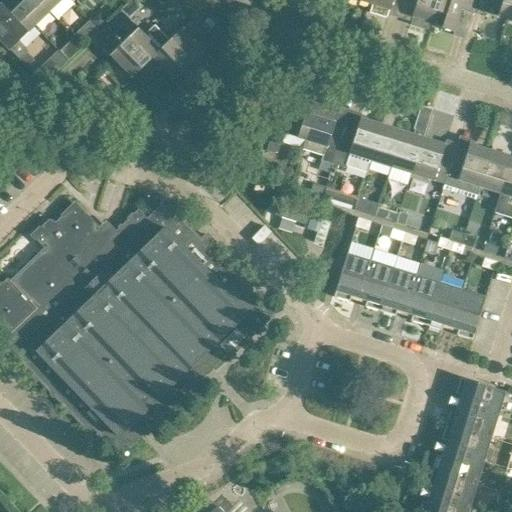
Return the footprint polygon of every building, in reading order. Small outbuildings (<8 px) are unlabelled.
[(0,4),(0,40),(9,50),(10,50),(19,60),(28,52),(18,42),(34,27),(8,0),(6,0),(1,5),(0,4)] [(49,12),(37,0),(8,0),(34,27),(49,12)] [(37,0),(49,12),(61,0),(37,0)] [(110,56),(115,61),(144,36),(129,21),(143,7),(135,0),(131,0),(108,22),(116,30),(99,47),(109,57),(110,56)] [(367,0),(366,4),(372,5),(369,13),(386,18),(388,10),(389,11),(392,0),(367,0)] [(416,0),(411,18),(413,18),(410,25),(427,30),(430,23),(432,24),(440,0),(416,0)] [(476,0),(440,0),(432,24),(441,27),(440,29),(454,33),(461,10),(472,13),(472,12),(476,0)] [(488,0),(484,13),(497,17),(498,15),(506,18),(511,0),(488,0)] [(92,21),(100,30),(107,22),(103,17),(96,17),(92,21)] [(154,26),(144,36),(115,61),(114,63),(121,70),(122,69),(132,78),(152,58),(158,51),(168,41),(154,26)] [(179,31),(168,41),(158,51),(152,58),(160,67),(159,68),(166,76),(167,74),(195,48),(179,31)] [(198,75),(206,83),(218,72),(195,48),(167,74),(173,80),(171,81),(181,91),(198,75)] [(99,93),(107,86),(99,78),(91,86),(99,93)] [(135,89),(127,97),(135,105),(142,97),(135,89)] [(303,140),(315,104),(308,102),(309,100),(296,96),(288,119),(277,116),(266,151),(274,154),(277,151),(279,145),(280,145),(283,134),(303,140)] [(315,104),(303,140),(300,149),(321,156),(320,160),(331,164),(335,150),(340,135),(331,133),(338,112),(337,111),(339,105),(324,101),(322,107),(315,104)] [(380,125),(368,161),(390,167),(401,132),(391,128),(399,104),(389,101),(382,123),(381,123),(380,125)] [(414,135),(401,132),(390,167),(410,174),(430,109),(421,106),(413,130),(415,130),(414,135)] [(430,109),(410,174),(444,184),(448,170),(438,166),(445,145),(424,139),(424,137),(424,136),(432,110),(430,109)] [(511,118),(502,115),(498,125),(509,128),(511,118)] [(340,135),(335,150),(331,164),(344,168),(344,166),(365,173),(368,161),(380,125),(360,118),(353,140),(340,135)] [(449,170),(448,170),(444,184),(476,194),(478,187),(489,151),(469,144),(462,165),(451,162),(449,170)] [(478,187),(499,194),(511,157),(499,154),(500,152),(490,149),(490,151),(489,151),(478,187)] [(511,157),(499,194),(493,213),(511,219),(511,157)] [(54,225),(49,220),(32,236),(45,250),(11,283),(7,279),(0,285),(0,332),(1,334),(0,334),(0,341),(88,433),(93,429),(116,454),(126,445),(129,449),(222,359),(225,363),(270,320),(246,295),(250,290),(209,247),(214,243),(207,235),(202,240),(165,201),(147,219),(138,210),(105,242),(97,233),(99,230),(74,205),(54,225)] [(309,226),(312,217),(277,206),(274,215),(307,226),(309,226)] [(378,207),(375,218),(396,224),(399,213),(378,207)] [(367,231),(370,222),(358,219),(355,227),(367,231)] [(321,220),(317,233),(313,243),(323,246),(330,223),(321,220)] [(402,241),(404,233),(392,229),(390,238),(402,241)] [(452,243),(460,245),(463,234),(452,231),(449,241),(440,238),(440,239),(452,243)] [(417,237),(404,233),(402,241),(414,245),(417,237)] [(465,235),(463,234),(460,245),(464,246),(473,249),(476,238),(465,234),(465,235)] [(452,243),(440,239),(437,247),(449,250),(452,243)] [(461,254),(462,252),(464,246),(460,245),(452,243),(449,250),(461,254)] [(358,300),(371,261),(347,254),(333,297),(349,302),(351,297),(358,300)] [(468,273),(473,275),(475,276),(481,258),(473,255),(468,273)] [(482,267),(494,271),(496,262),(484,259),(482,267)] [(393,268),(371,261),(358,300),(366,302),(364,307),(380,312),(393,268)] [(404,314),(416,275),(393,268),(380,312),(395,316),(397,312),(404,314)] [(439,282),(416,275),(404,314),(412,316),(410,321),(426,326),(439,282)] [(443,326),(450,328),(462,290),(439,282),(426,326),(441,331),(443,326)] [(472,340),(486,297),(462,290),(450,328),(457,330),(456,335),(472,340)] [(450,398),(449,401),(498,416),(505,392),(460,379),(455,394),(461,396),(459,400),(450,398)] [(450,410),(446,425),(491,439),(498,416),(449,401),(448,404),(457,407),(456,411),(450,410)] [(436,443),(435,447),(484,462),(491,439),(446,425),(441,440),(446,442),(445,446),(436,443)] [(436,456),(431,471),(476,485),(484,462),(435,447),(434,450),(443,453),(442,457),(436,456)] [(511,481),(511,470),(507,469),(503,481),(511,483),(511,481)] [(422,489),(421,492),(469,508),(476,485),(431,471),(427,486),(432,488),(431,492),(422,489)] [(503,481),(499,492),(508,495),(511,483),(503,481)] [(418,511),(468,511),(469,508),(421,492),(420,496),(429,498),(427,503),(422,501),(418,511)] [(496,504),(504,506),(508,495),(499,492),(496,504)]
